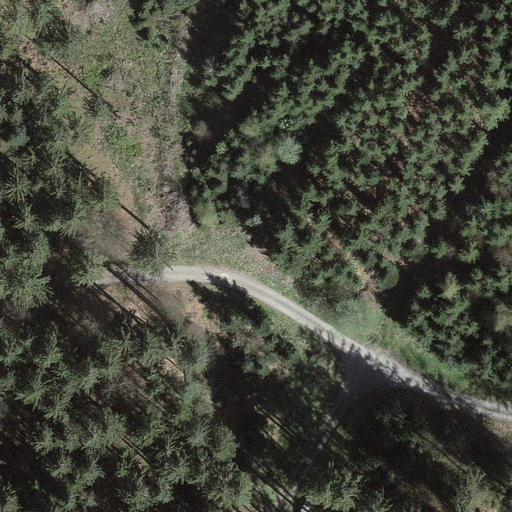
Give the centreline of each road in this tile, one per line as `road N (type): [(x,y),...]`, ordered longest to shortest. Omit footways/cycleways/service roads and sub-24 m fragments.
road 1 (track): [(0,289),(106,276),(226,277),(281,294),(362,354),(414,380),(511,413)]
road 2 (track): [(362,354),(511,103)]
road 3 (track): [(362,354),(269,511)]
